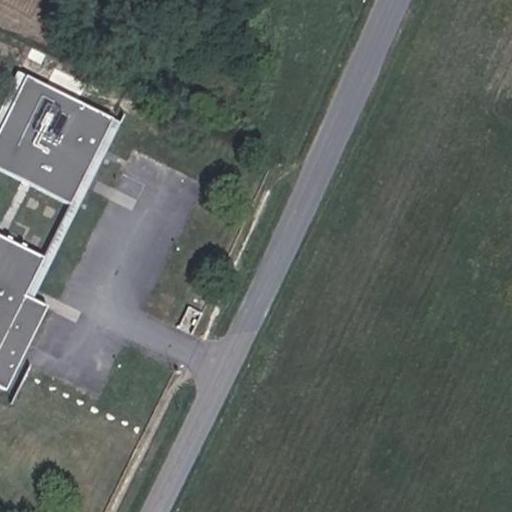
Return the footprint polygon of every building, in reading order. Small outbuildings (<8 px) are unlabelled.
[(106,110),(10,64),(2,80),(10,84),(0,105),(0,165),(65,197),(106,110)] [(0,105),(10,84),(2,80),(0,84),(0,105)] [(114,114),(106,110),(65,197),(39,250),(21,288),(29,292),(114,114)] [(39,250),(0,231),(0,381),(3,383),(44,298),(29,292),(21,288),(39,250)] [(89,348),(72,381),(102,396),(119,363),(89,348)]
